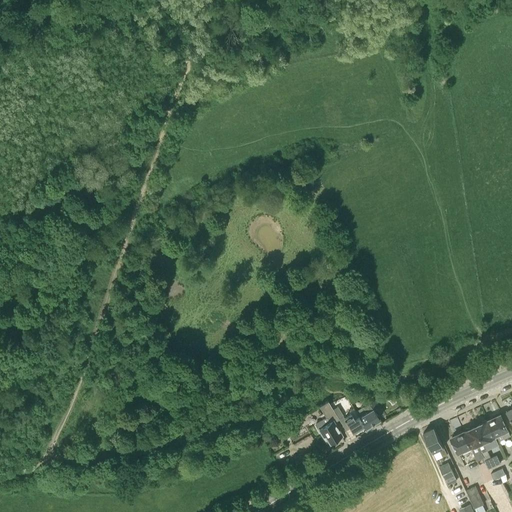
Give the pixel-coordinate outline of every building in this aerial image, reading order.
[(367,403),(370,408),(358,415),(358,416),(364,425),(365,427),(366,426),(379,419),(373,409),(378,406),(374,399),(367,403)] [(315,424),(326,442),(328,440),(330,443),(342,436),(334,423),(339,420),(332,408),(328,401),(319,407),(325,418),(315,424)] [(352,432),(364,425),(358,416),(358,415),(354,409),(350,412),(351,414),(344,419),(352,432)] [(509,431),(501,414),(494,417),(493,417),(490,418),(490,419),(488,420),(496,437),(498,437),(499,441),(511,436),(509,431)] [(296,420),(291,424),(295,428),(299,424),(296,420)] [(496,437),(488,420),(487,420),(485,420),(483,421),(482,423),(476,425),(484,443),(496,437)] [(487,450),(484,443),(476,425),(470,428),(469,428),(466,429),(465,430),(464,431),(472,448),(478,445),(488,469),(501,463),(494,447),(487,450)] [(423,432),(437,461),(448,456),(434,427),(423,432)] [(451,437),(459,453),(472,448),(464,431),(462,432),(461,431),(458,432),(458,434),(451,437)] [(440,467),(447,483),(448,482),(449,484),(457,480),(449,463),(440,467)] [(503,468),(491,474),(494,480),(506,475),(503,468)] [(475,508),(484,504),(476,486),(467,490),(475,508)] [(463,506),(465,511),(474,511),(471,503),(463,506)]
